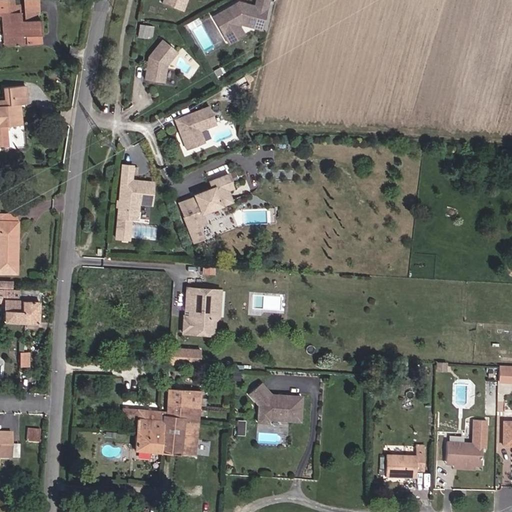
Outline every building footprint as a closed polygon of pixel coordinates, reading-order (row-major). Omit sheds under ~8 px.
[(8,15),(10,45),(14,45),(14,47),(19,47),(19,45),(21,44),(21,37),(27,36),(27,44),(40,43),(38,21),(36,20),(35,13),(39,13),(38,0),(31,0),(24,1),(25,21),(20,21),(18,6),(13,6),(13,1),(0,1),(0,7),(10,7),(11,14),(8,15)] [(163,0),(162,4),(182,11),(186,0),(163,0)] [(237,3),(212,17),(222,34),(237,25),(240,24),(261,29),(267,0),(256,0),(255,7),(237,3)] [(10,45),(8,15),(11,14),(10,7),(0,7),(0,16),(2,16),(5,45),(10,45)] [(151,36),(152,27),(139,25),(138,37),(147,38),(147,36),(151,36)] [(242,34),(237,25),(222,34),(227,43),(242,34)] [(148,57),(145,80),(164,83),(166,65),(177,52),(162,40),(148,57)] [(0,147),(7,147),(5,126),(21,125),(19,104),(26,104),(25,86),(7,87),(8,105),(0,105),(0,147)] [(0,105),(8,105),(7,87),(2,88),(3,101),(0,100),(0,105)] [(208,106),(174,120),(179,132),(181,131),(184,137),(182,140),(186,150),(203,142),(198,130),(215,124),(208,106)] [(132,166),(122,165),(118,201),(118,207),(117,217),(136,219),(137,203),(150,205),(152,183),(131,181),(132,166)] [(193,196),(176,202),(192,244),(203,239),(199,227),(205,225),(201,214),(232,203),(227,191),(233,189),(228,174),(208,182),(210,188),(192,195),(193,196)] [(16,214),(0,213),(0,272),(16,273),(17,222),(16,222),(16,214)] [(214,267),(202,267),(202,278),(214,279),(214,267)] [(0,288),(0,302),(4,303),(4,322),(25,322),(26,290),(0,288)] [(212,289),(186,288),(185,303),(188,306),(187,316),(183,316),(182,333),(211,335),(212,321),(214,321),(218,317),(219,307),(216,307),(212,302),(212,289)] [(220,290),(212,289),(212,302),(216,307),(219,307),(220,290)] [(38,290),(26,290),(25,322),(37,323),(38,290)] [(168,363),(169,364),(184,365),(184,364),(195,365),(196,356),(185,355),(185,349),(179,349),(179,344),(170,343),(168,363)] [(28,353),(20,353),(19,353),(19,366),(28,366),(28,353)] [(445,371),(446,363),(436,362),(436,371),(445,371)] [(511,365),(498,365),(498,381),(511,381),(511,365)] [(248,394),(258,405),(257,422),(267,423),(267,419),(285,420),(288,417),(299,418),(300,397),(276,395),(275,396),(275,399),(271,398),(272,396),(261,384),(248,394)] [(200,391),(167,389),(166,412),(137,409),(136,420),(134,450),(194,456),(200,391)] [(136,420),(137,409),(121,408),(121,418),(136,420)] [(480,466),(481,448),(484,448),(486,420),(472,419),(471,443),(446,442),(445,461),(452,462),(452,464),(474,465),(480,466)] [(511,421),(503,422),(503,445),(511,445),(511,421)] [(39,429),(27,428),(25,452),(38,453),(39,429)] [(0,457),(11,457),(11,433),(3,433),(3,435),(0,434),(0,457)] [(414,455),(385,454),(384,476),(415,477),(415,472),(415,471),(422,471),(423,446),(415,446),(414,455)]
